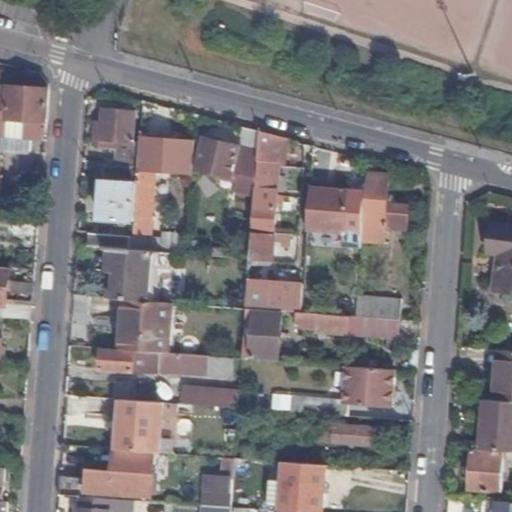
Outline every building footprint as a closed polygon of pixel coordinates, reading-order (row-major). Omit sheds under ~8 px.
[(25,143),(47,144),(51,92),(0,87),(0,111),(9,112),(8,122),(10,122),(27,123),(25,143)] [(0,120),(8,122),(9,112),(0,111),(0,120)] [(140,156),(141,146),(132,146),(136,115),(105,112),(104,126),(97,125),(96,149),(121,152),(120,165),(106,165),(101,221),(136,224),(138,184),(140,156)] [(8,141),(10,122),(8,122),(0,120),(0,165),(2,141),(8,141)] [(27,123),(10,122),(8,141),(25,143),(27,123)] [(256,208),(252,263),(274,265),(279,195),(286,195),(286,181),(280,180),(283,141),(261,135),(259,155),(259,163),(261,164),(259,208),(256,208)] [(259,163),(259,155),(223,146),(218,144),(206,141),(198,172),(239,184),(236,195),(257,201),(259,163)] [(157,157),(140,156),(138,184),(140,184),(136,239),(144,240),(144,245),(151,245),(157,157)] [(367,226),(364,226),(363,244),(376,245),(378,227),(384,227),(385,230),(389,231),(406,232),(407,233),(408,233),(410,210),(388,207),(390,177),(371,176),(367,226)] [(329,186),(312,185),(309,234),(350,237),(352,194),(336,193),(328,192),(329,186)] [(511,293),(511,228),(495,226),(491,254),(502,256),(496,291),(511,293)] [(388,245),(389,231),(385,230),(384,227),(378,227),(376,245),(388,245)] [(90,250),(119,252),(131,254),(131,239),(91,236),(90,250)] [(376,250),(363,250),(362,267),(374,268),(376,250)] [(108,301),(127,303),(150,304),(153,255),(131,254),(119,252),(117,275),(109,274),(108,301)] [(212,259),(231,261),(231,253),(213,252),(212,259)] [(0,307),(9,308),(13,271),(0,269),(0,307)] [(371,321),(402,323),(404,303),(373,301),(371,321)] [(127,303),(124,353),(142,354),(170,356),(173,306),(150,304),(127,303)] [(371,321),(299,315),(298,329),(319,330),(319,335),(347,337),(348,336),(401,340),(402,323),(371,321)] [(246,340),(245,362),(258,362),(258,360),(279,361),(282,319),(261,317),(258,341),(246,340)] [(234,380),(236,361),(170,356),(142,354),(142,355),(102,353),(101,371),(234,380)] [(511,354),(500,353),(496,403),(511,404),(511,354)] [(394,410),(397,373),(354,370),(351,407),(394,410)] [(118,385),(117,403),(139,404),(140,395),(133,394),(134,387),(118,385)] [(229,411),(240,412),(241,395),(186,391),(184,407),(191,408),(229,411)] [(273,409),(291,409),(291,393),(273,393),(273,409)] [(294,416),(325,418),(326,403),(295,401),(294,416)] [(117,403),(114,403),(113,416),(138,418),(139,404),(117,403)] [(511,404),(496,403),(487,403),(483,452),(506,453),(511,453),(511,404)] [(139,404),(138,418),(153,419),(153,416),(159,416),(160,406),(139,404)] [(189,444),(188,452),(222,455),(225,416),(228,416),(229,411),(191,408),(189,444)] [(334,445),(335,428),(318,427),(316,443),(334,445)] [(380,431),(335,428),(334,445),(379,448),(380,431)] [(148,454),(157,455),(174,456),(175,443),(150,442),(148,454)] [(174,456),(188,457),(188,452),(189,444),(175,443),(174,456)] [(62,479),(60,497),(116,501),(116,496),(154,500),(157,455),(148,454),(117,452),(116,474),(101,473),(99,483),(89,482),(62,479)] [(511,469),(511,453),(506,453),(506,456),(473,454),(470,493),(507,496),(508,491),(503,491),(505,470),(511,469)] [(206,509),(233,511),(233,510),(237,461),(227,460),(225,479),(208,478),(206,509)] [(282,511),(324,511),(326,467),(285,464),(282,511)] [(90,472),(89,482),(99,483),(101,473),(90,472)] [(493,511),(494,503),(484,502),(483,511),(493,511)] [(0,511),(9,511),(10,505),(5,504),(0,503),(0,511)] [(511,511),(511,504),(494,503),(493,511),(511,511)]
